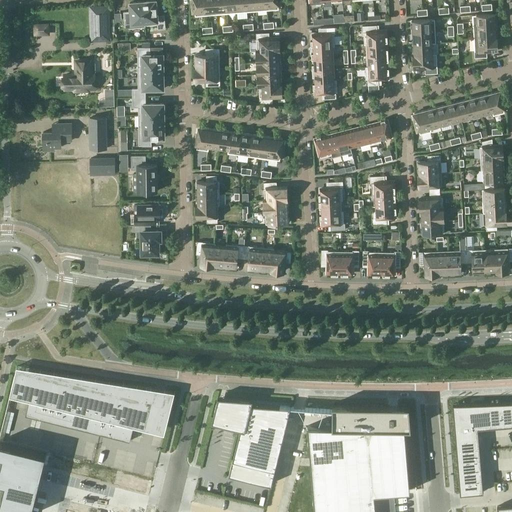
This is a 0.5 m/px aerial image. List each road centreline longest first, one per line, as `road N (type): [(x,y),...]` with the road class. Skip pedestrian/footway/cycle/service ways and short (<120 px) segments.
road 1 (secondary): [(511,305),(249,303),(41,273)]
road 2 (secondary): [(74,307),(273,331),(511,332)]
road 3 (residential): [(6,246),(3,0)]
road 4 (unclassified): [(198,378),(429,387)]
road 5 (residential): [(411,287),(401,99)]
road 6 (residential): [(184,274),(182,108)]
road 7 (residential): [(302,124),(311,285)]
road 8 (unknown): [(180,458),(27,418)]
road 9 (unclassified): [(74,307),(119,367),(198,378)]
road 10 (unclassified): [(198,378),(167,511)]
road 11 (residential): [(311,285),(184,274)]
road 12 (unclassified): [(429,387),(439,511)]
road 13 (residential): [(302,124),(295,0)]
road 14 (residential): [(302,124),(182,108)]
